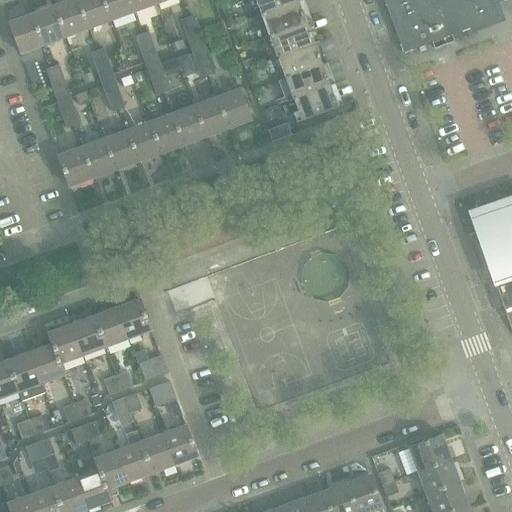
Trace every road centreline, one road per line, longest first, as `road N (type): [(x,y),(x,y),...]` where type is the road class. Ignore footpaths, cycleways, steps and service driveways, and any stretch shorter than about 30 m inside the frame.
road 1 (residential): [(491,386),(165,511)]
road 2 (tertiary): [(419,194),(347,0)]
road 3 (tertiary): [(491,386),(419,194)]
